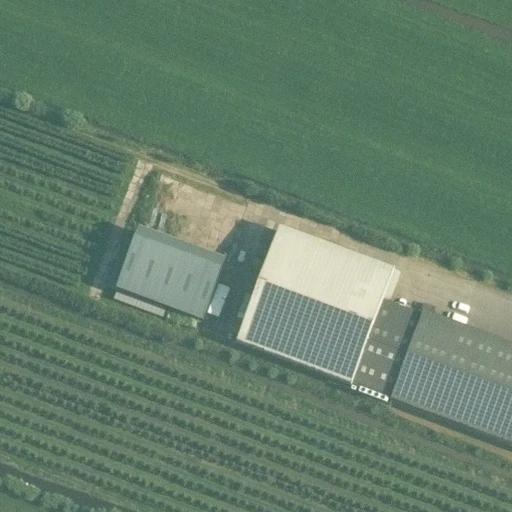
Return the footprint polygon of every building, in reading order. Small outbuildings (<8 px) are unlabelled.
[(225,264),(139,232),(135,244),(117,294),(166,312),(202,325),(225,264)] [(238,346),(511,447),(511,350),(382,302),(392,275),(280,233),(238,346)] [(126,241),(107,290),(117,294),(135,244),(126,241)] [(218,288),(207,316),(218,321),(229,292),(218,288)] [(117,294),(113,302),(163,321),(166,312),(117,294)]
